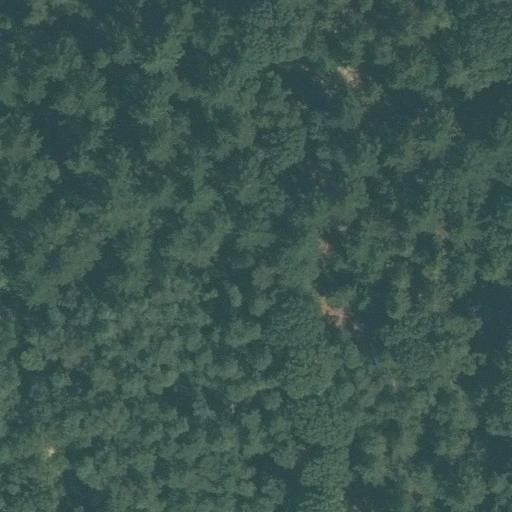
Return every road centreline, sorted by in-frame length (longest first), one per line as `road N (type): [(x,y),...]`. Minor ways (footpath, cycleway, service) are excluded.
road 1 (track): [(260,0),(311,511)]
road 2 (track): [(71,511),(0,330)]
